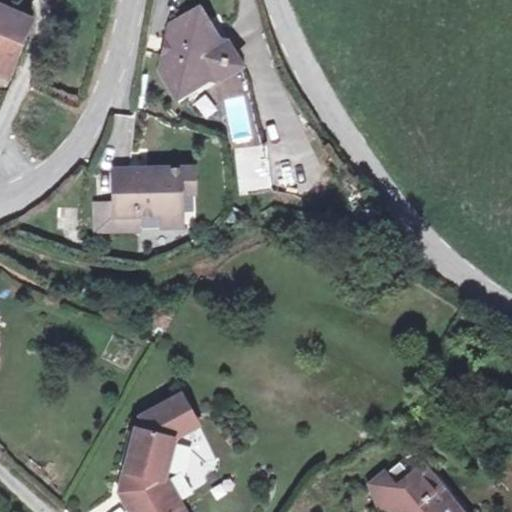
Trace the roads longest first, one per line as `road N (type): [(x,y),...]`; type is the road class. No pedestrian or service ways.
road 1 (tertiary): [(276,0),(303,64),(423,232),(486,294),(511,307)]
road 2 (tertiary): [(0,199),(55,172),(85,129),(112,80),(130,0)]
